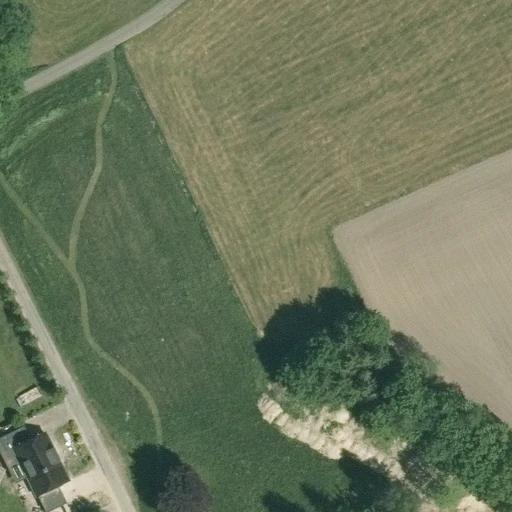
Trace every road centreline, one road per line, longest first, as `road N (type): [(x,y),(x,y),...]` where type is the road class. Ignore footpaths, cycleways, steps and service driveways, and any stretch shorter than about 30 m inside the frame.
road 1 (unclassified): [(125,511),(0,257)]
road 2 (unclassified): [(0,104),(178,0)]
